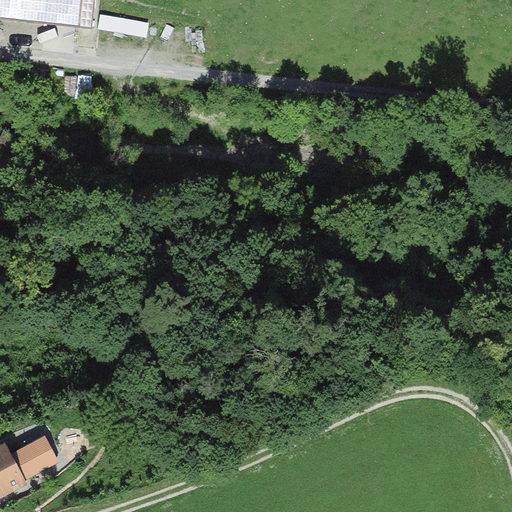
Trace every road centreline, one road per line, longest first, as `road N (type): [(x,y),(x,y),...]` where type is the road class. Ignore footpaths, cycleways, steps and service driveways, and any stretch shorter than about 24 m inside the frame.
road 1 (track): [(511,114),(0,57)]
road 2 (track): [(511,453),(483,410),(437,390),(389,397),(127,511)]
